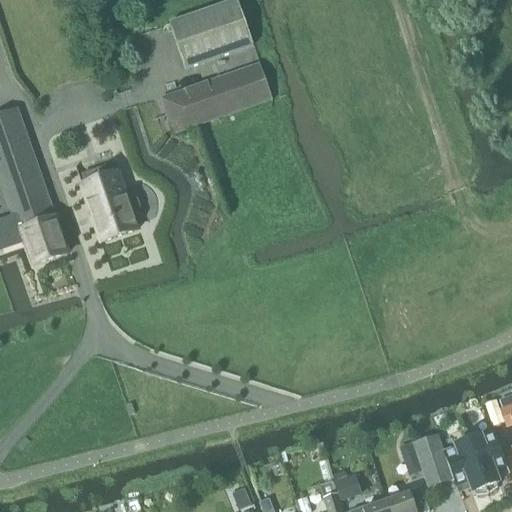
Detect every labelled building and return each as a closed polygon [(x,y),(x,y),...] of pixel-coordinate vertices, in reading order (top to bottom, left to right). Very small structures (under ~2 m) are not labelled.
[(500,0),(456,0),(464,21),(503,7),(500,0)] [(186,72),(253,49),(237,2),(169,25),(186,72)] [(173,136),(272,102),(259,67),(161,101),(173,136)] [(17,111),(0,116),(0,184),(11,218),(0,221),(0,252),(6,250),(26,243),(34,267),(67,255),(17,111)] [(119,175),(83,187),(102,245),(138,233),(133,218),(137,216),(140,212),(141,208),(139,202),(136,200),(131,198),(127,200),(119,175)] [(511,407),(500,411),(506,431),(511,428),(511,452),(511,453),(511,407)] [(467,441),(488,497),(489,496),(498,490),(497,487),(499,486),(495,476),(500,473),(506,470),(493,437),(482,441),(481,439),(479,440),(479,439),(467,441)] [(413,446),(419,464),(429,491),(453,483),(438,438),(413,446)] [(488,497),(467,441),(466,441),(457,448),(457,449),(455,449),(456,451),(445,456),(458,489),(463,487),(469,486),(473,496),(475,495),(476,498),(488,497)] [(412,446),(399,450),(404,466),(417,462),(412,446)] [(333,484),(320,488),(326,511),(341,511),(339,503),(333,484)] [(386,504),(388,511),(429,511),(421,489),(407,494),(408,496),(386,504)] [(244,491),(232,496),(238,511),(240,511),(251,507),(244,491)] [(261,505),(259,506),(261,511),(272,511),(269,502),(261,505)]
